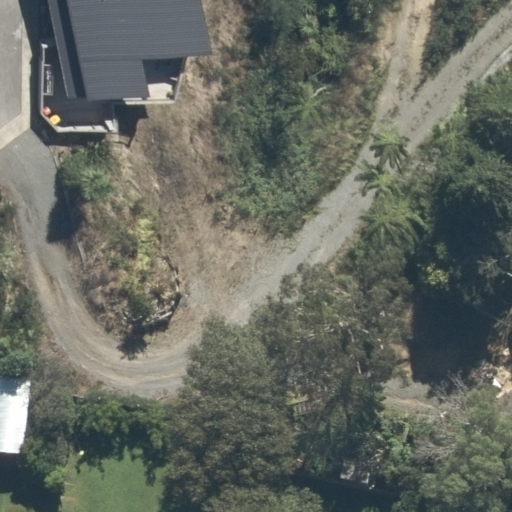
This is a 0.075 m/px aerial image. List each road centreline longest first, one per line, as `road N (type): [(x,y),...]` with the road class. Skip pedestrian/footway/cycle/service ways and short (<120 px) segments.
road 1 (unknown): [(165,295),(184,0)]
road 2 (unknown): [(165,295),(230,214),(365,99)]
road 3 (unknown): [(0,311),(71,324),(125,316),(165,295)]
